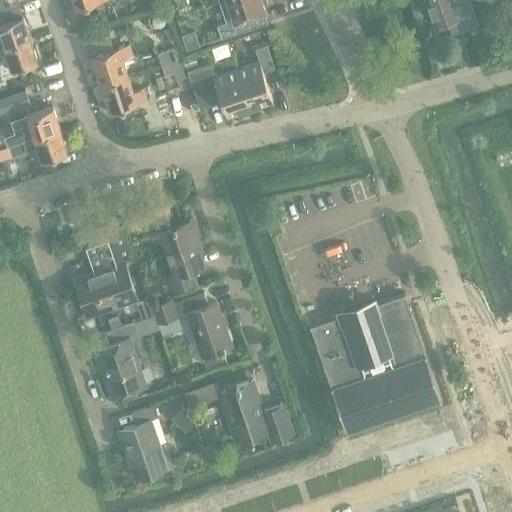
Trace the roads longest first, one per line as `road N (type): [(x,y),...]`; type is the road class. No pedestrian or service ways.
road 1 (residential): [(472,347),(420,195),(380,111)]
road 2 (residential): [(100,431),(25,200)]
road 3 (residential): [(265,361),(193,152)]
road 4 (residential): [(506,447),(322,511)]
road 5 (residential): [(193,152),(380,111)]
road 6 (residential): [(107,173),(49,0)]
road 7 (residential): [(380,111),(511,71)]
road 8 (residential): [(380,111),(328,0)]
